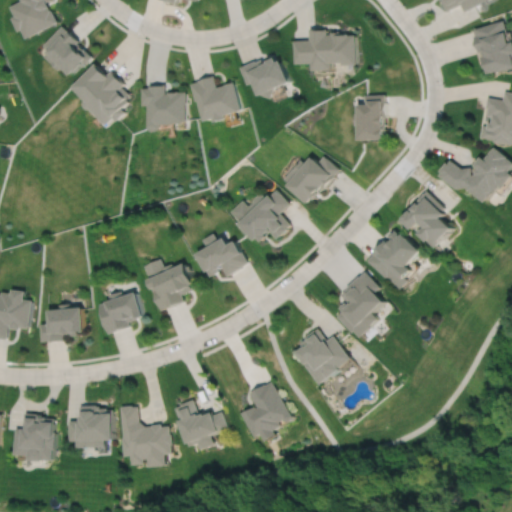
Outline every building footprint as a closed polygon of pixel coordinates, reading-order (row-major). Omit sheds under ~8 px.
[(12,7),(16,17),(13,19),(20,32),(23,31),(28,40),(61,23),(55,11),(53,12),(52,9),(53,9),(50,3),(54,1),(53,0),(22,0),(23,2),(12,7)] [(445,0),(446,1),(445,1),(450,12),(465,4),(469,13),(495,0),(445,0)] [(477,30),(479,37),(478,37),(482,54),(489,52),(491,59),(488,59),(491,68),(492,68),(494,77),(511,72),(511,36),(509,22),(477,30)] [(62,23),(43,43),(48,48),(47,49),(48,50),(44,54),(59,68),(62,64),(70,71),(76,66),(77,67),(84,59),(86,61),(93,55),(78,41),(80,38),(68,28),(67,28),(62,23)] [(296,38),(297,61),(314,61),(314,68),(335,67),(334,60),(346,59),(346,62),(360,61),(359,32),(351,33),(351,31),(343,31),(343,29),(334,29),(334,32),(330,32),(330,26),(312,27),(313,38),(296,38)] [(242,65),(250,82),(255,80),(260,93),(263,92),(273,95),(278,85),(293,78),(284,57),(280,59),(278,54),(270,58),(271,59),(266,61),(264,57),(258,60),(258,59),(242,65)] [(95,61),(72,84),(86,97),(84,99),(84,103),(87,106),(92,106),(100,115),(100,117),(104,120),(106,120),(108,122),(114,115),(118,118),(126,110),(123,106),(129,99),(127,97),(131,93),(123,84),(125,81),(112,68),(107,73),(95,61)] [(193,82),(197,99),(200,98),(206,118),(215,116),(215,119),(227,116),(226,112),(244,107),(236,79),(226,82),(226,83),(219,85),(216,73),(200,78),(200,79),(193,82)] [(143,86),(143,103),(149,103),(149,125),(153,128),(159,128),(162,125),(162,122),(184,121),(186,119),(189,118),(188,89),(181,90),(181,89),(169,90),(169,91),(167,91),(167,83),(150,83),(150,86),(143,86)] [(490,96),(488,106),(491,106),(490,114),(495,115),(495,121),(491,120),(491,124),(485,124),(483,136),(496,138),(496,139),(511,141),(511,89),(507,89),(506,98),(490,96)] [(367,93),(367,102),(361,102),(361,112),(356,112),(357,123),(362,123),(362,137),(389,136),(389,128),(390,128),(389,121),(388,121),(388,115),(390,115),(389,99),(388,99),(388,93),(367,93)] [(448,160),(442,169),(444,170),(441,173),(459,187),(468,186),(487,200),(490,195),(491,196),(495,190),(494,190),(495,189),(498,191),(503,183),(506,185),(511,177),(511,169),(511,167),(511,156),(510,155),(497,145),(495,147),(495,146),(490,153),(488,157),(484,154),(477,163),(481,166),(477,171),(478,171),(476,173),(474,172),(474,165),(464,167),(453,158),(450,161),(448,160)] [(302,158),(286,177),(292,182),(290,183),(311,201),(316,196),(317,197),(323,191),(321,190),(324,186),(327,188),(338,175),(337,174),(342,168),(326,154),(321,160),(314,154),(308,163),(302,158)] [(247,208),(251,212),(241,222),(257,238),(260,235),(264,240),(270,234),(268,232),(271,229),(278,237),(282,233),(283,234),(290,227),(289,227),(293,223),(281,212),(291,202),(278,187),(267,197),(262,191),(259,194),(259,193),(255,197),(253,200),(254,201),(247,208)] [(414,208),(412,210),(412,209),(406,216),(405,218),(415,227),(422,219),(428,225),(423,232),(437,246),(456,226),(445,215),(448,211),(446,209),(448,206),(430,189),(427,192),(426,191),(420,198),(421,198),(418,202),(419,203),(416,205),(415,204),(412,207),(414,208)] [(387,239),(375,252),(376,253),(371,259),(390,277),(390,276),(403,288),(411,279),(408,276),(415,268),(410,264),(424,249),(406,232),(405,234),(399,228),(392,235),(395,238),(391,243),(387,239)] [(204,238),(208,246),(198,252),(211,275),(220,270),(219,268),(223,265),(229,274),(243,266),(243,265),(250,261),(237,239),(230,243),(226,236),(219,240),(215,231),(204,238)] [(148,278),(162,309),(170,306),(170,307),(185,300),(182,293),(193,288),(191,283),(195,281),(186,261),(174,267),(172,262),(162,267),(164,271),(148,278)] [(361,275),(348,287),(349,288),(344,293),(353,303),(351,304),(348,301),(343,307),(346,310),(340,315),(356,331),(357,330),(363,336),(374,326),(373,325),(380,317),(375,312),(387,300),(378,291),(383,286),(368,270),(362,276),(361,275)] [(0,337),(7,338),(9,324),(11,324),(11,327),(21,328),(21,326),(29,327),(33,299),(24,298),(25,290),(11,288),(11,292),(1,291),(0,293),(0,337)] [(99,303),(109,332),(131,325),(130,320),(145,315),(137,291),(99,303)] [(41,323),(42,340),(50,339),(50,341),(67,339),(67,335),(79,334),(78,331),(85,330),(83,306),(71,307),(70,303),(60,304),(60,308),(49,309),(50,322),(41,323)] [(294,351),(300,358),(302,357),(321,383),(329,377),(330,378),(341,369),(340,367),(353,358),(336,335),(330,339),(321,327),(318,330),(317,329),(309,335),(310,336),(307,338),(308,339),(303,343),(304,344),(294,351)] [(275,381),(268,384),(267,383),(252,392),(260,407),(258,408),(257,405),(253,408),(252,407),(243,412),(257,436),(263,433),(268,441),(279,434),(277,430),(285,425),(282,421),(286,419),(287,420),(291,421),(294,419),(295,416),(275,381)] [(177,407),(182,420),(181,421),(190,444),(190,443),(191,446),(200,443),(202,449),(217,444),(213,435),(222,432),(222,431),(231,428),(225,411),(215,414),(215,412),(207,415),(206,413),(201,415),(195,399),(182,403),(183,405),(177,407)] [(71,420),(71,441),(78,441),(78,447),(106,446),(106,440),(116,440),(115,414),(116,414),(116,409),(110,409),(110,408),(102,408),(102,405),(99,405),(99,404),(85,405),(85,406),(81,406),(82,418),(82,420),(71,420)] [(123,406),(126,437),(125,437),(127,456),(133,455),(135,465),(147,463),(146,459),(151,459),(152,467),(168,465),(167,453),(174,453),(173,445),(175,444),(174,433),(173,434),(172,425),(164,426),(164,423),(155,424),(155,426),(148,426),(142,421),(140,406),(135,406),(135,405),(123,406)] [(27,412),(25,428),(17,428),(15,454),(30,455),(30,460),(44,461),(44,459),(53,460),(54,449),(56,449),(57,432),(55,431),(56,422),(57,422),(57,418),(48,417),(44,417),(44,414),(38,414),(38,413),(27,412)]
